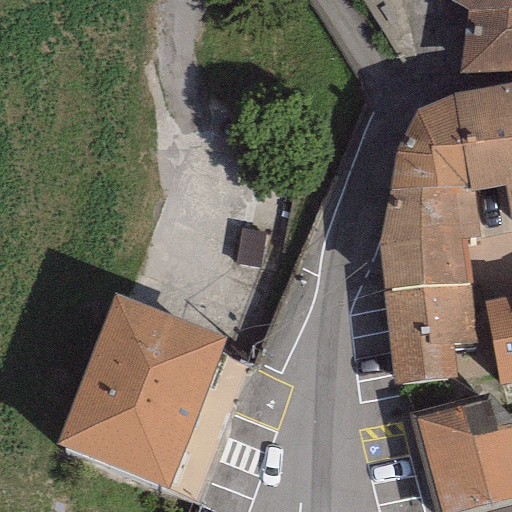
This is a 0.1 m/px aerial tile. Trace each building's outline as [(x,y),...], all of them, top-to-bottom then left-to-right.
[(511,0),(440,0),(468,24),(464,80),(511,77),(511,0)] [(383,301),(395,392),(457,386),(454,354),(478,347),(467,249),(511,240),(511,96),(454,106),(415,121),(392,180),(378,254),(383,301)] [(511,306),(483,312),(499,392),(511,390),(511,306)] [(230,355),(115,310),(59,455),(174,500),(230,355)] [(511,429),(504,401),(409,421),(433,511),(496,511),(511,508),(511,429)]
